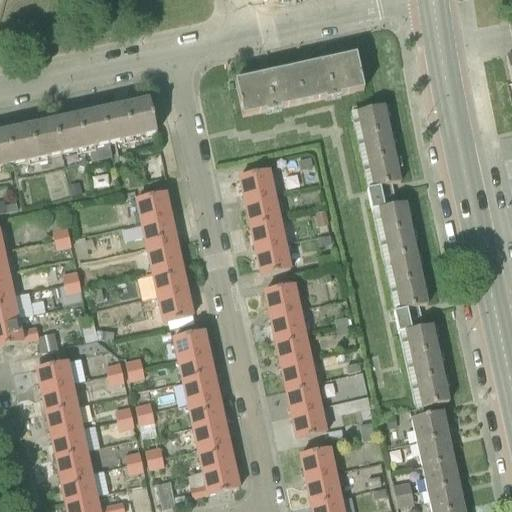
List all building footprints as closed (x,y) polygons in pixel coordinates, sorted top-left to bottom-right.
[(325,104),(334,102),(341,101),(340,98),(363,93),(356,58),(295,71),(303,106),(325,101),(325,104)] [(281,111),(303,106),(295,71),(234,84),(242,119),(265,114),(266,117),(273,115),(282,113),(281,111)] [(108,146),(132,141),(156,136),(152,120),(149,103),(101,113),(105,130),(108,146)] [(361,140),(388,134),(383,109),(356,114),(361,140)] [(61,157),(85,152),(108,146),(105,130),(101,113),(54,124),(57,140),(61,157)] [(37,162),(61,157),(57,140),(54,124),(6,134),(10,150),(13,167),(37,162)] [(0,169),(13,167),(10,150),(6,134),(0,135),(0,169)] [(367,165),(394,159),(388,134),(361,140),(367,165)] [(369,202),(381,199),(379,189),(400,185),(394,159),(367,165),(373,191),(366,192),(369,202)] [(244,204),(274,198),(268,173),(238,179),(244,204)] [(139,227),(170,220),(164,196),(134,202),(139,227)] [(249,229),(279,223),(288,220),(287,216),(278,218),(274,198),(244,204),(249,229)] [(383,237),(410,231),(404,206),(384,210),(381,199),(369,202),(371,213),(378,212),(383,237)] [(0,215),(17,212),(16,205),(5,207),(4,202),(0,203),(0,215)] [(54,244),(68,241),(66,231),(63,232),(59,213),(47,215),(54,244)] [(145,252),(175,245),(170,220),(139,227),(145,252)] [(254,254),(285,247),(279,223),(249,229),(254,254)] [(388,262),(415,257),(410,231),(383,237),(388,262)] [(56,254),(71,250),(68,241),(54,244),(56,254)] [(150,276),(181,270),(175,245),(145,252),(150,276)] [(285,247),(254,254),(260,278),(290,272),(285,247)] [(0,278),(8,277),(3,254),(0,255),(0,278)] [(320,271),(337,267),(335,257),(317,261),(320,271)] [(394,288),(421,282),(415,257),(388,262),(394,288)] [(156,301),(187,294),(181,270),(150,276),(156,301)] [(318,286),(330,283),(328,274),(316,278),(318,286)] [(64,288),(78,285),(76,276),(62,279),(64,288)] [(0,302),(13,299),(8,277),(0,278),(0,302)] [(395,325),(408,322),(406,312),(426,307),(421,282),(394,288),(399,313),(393,315),(395,325)] [(66,298),(80,295),(78,285),(64,288),(66,298)] [(269,319),(298,312),(293,288),(264,294),(269,319)] [(187,294),(156,301),(161,326),(192,319),(187,294)] [(0,325),(18,322),(13,299),(0,302),(0,325)] [(274,343),(303,337),(298,312),(269,319),(274,343)] [(86,345),(97,343),(91,318),(80,321),(86,345)] [(335,330),(348,328),(346,320),(333,322),(335,330)] [(18,322),(0,325),(0,349),(38,341),(38,340),(36,331),(21,334),(18,322)] [(409,360),(437,354),(431,328),(411,333),(408,322),(395,325),(398,335),(404,334),(409,360)] [(336,339),(349,336),(348,328),(335,330),(336,339)] [(177,364),(208,357),(203,334),(172,341),(177,364)] [(280,368),(309,362),(303,337),(274,343),(280,368)] [(414,385),(442,379),(437,354),(409,360),(414,385)] [(182,386),(213,379),(208,357),(177,364),(182,386)] [(127,375),(142,372),(140,362),(125,366),(127,375)] [(285,393),(314,386),(309,362),(280,368),(285,393)] [(40,394),(72,387),(67,365),(35,371),(40,394)] [(347,377),(359,374),(357,365),(345,368),(347,377)] [(106,380),(121,376),(119,367),(104,370),(106,380)] [(129,385),(144,382),(142,372),(127,375),(129,385)] [(109,389),(123,386),(121,376),(106,380),(109,389)] [(187,408),(218,401),(213,379),(182,386),(187,408)] [(442,379),(414,385),(420,411),(448,405),(442,379)] [(291,417),(320,411),(314,386),(285,393),(291,417)] [(45,416),(77,409),(72,387),(40,394),(45,416)] [(192,431),(223,424),(218,401),(187,408),(192,431)] [(137,420),(152,416),(149,406),(135,410),(137,420)] [(50,439),(81,432),(77,409),(45,416),(50,439)] [(116,424),(131,421),(129,411),(114,415),(116,424)] [(320,411),(291,417),(296,442),(321,436),(323,444),(342,440),(341,432),(325,436),(320,411)] [(415,445),(447,438),(442,414),(410,421),(415,445)] [(139,429),(154,426),(152,416),(137,420),(139,429)] [(119,434),(133,430),(131,421),(116,424),(119,434)] [(197,454),(228,447),(223,424),(192,431),(197,454)] [(360,437),(372,433),(370,425),(357,428),(360,437)] [(55,461),(86,454),(81,432),(50,439),(55,461)] [(362,445),(374,442),(372,433),(360,437),(362,445)] [(420,470),(453,462),(447,438),(415,445),(420,470)] [(202,476),(233,469),(228,447),(197,454),(202,476)] [(147,464),(161,461),(159,451),(145,454),(147,464)] [(305,482),(334,476),(328,451),(299,457),(305,482)] [(60,484),(91,477),(86,454),(55,461),(60,484)] [(126,469),(141,465),(139,455),(124,459),(126,469)] [(149,474),(164,470),(161,461),(147,464),(149,474)] [(426,494),(458,487),(453,462),(420,470),(426,494)] [(128,478),(143,475),(141,465),(126,469),(128,478)] [(233,469),(202,476),(205,488),(189,491),(192,502),(238,491),(233,469)] [(310,507),(339,500),(334,476),(305,482),(310,507)] [(65,506),(96,499),(91,477),(60,484),(65,506)] [(368,491),(380,489),(378,479),(366,482),(368,491)] [(394,500),(411,497),(409,485),(392,489),(394,500)] [(429,511),(457,511),(463,511),(458,487),(426,494),(429,511)] [(397,511),(414,508),(411,497),(394,500),(397,511)] [(96,499),(65,506),(65,511),(114,511),(113,508),(99,511),(96,499)] [(311,511),(341,511),(339,500),(310,507),(311,511)]
